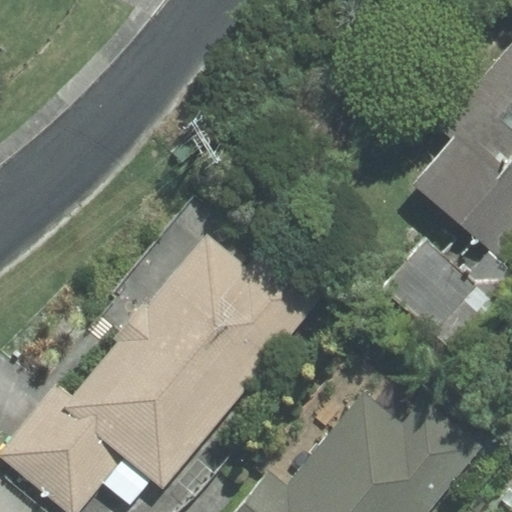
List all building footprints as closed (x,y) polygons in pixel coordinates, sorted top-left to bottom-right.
[(511,254),(511,41),(450,115),(462,125),(419,175),(511,254)] [(386,128),(321,73),(260,146),(325,200),(386,128)] [(511,265),(458,212),(394,277),(461,342),(511,290),(511,265)] [(127,444),(170,479),(328,286),(271,240),(258,256),(218,223),(83,387),(68,374),(6,448),(76,505),(127,444)] [(424,511),(488,434),(433,390),(412,415),(370,381),(296,473),(281,461),(239,511),(424,511)]
